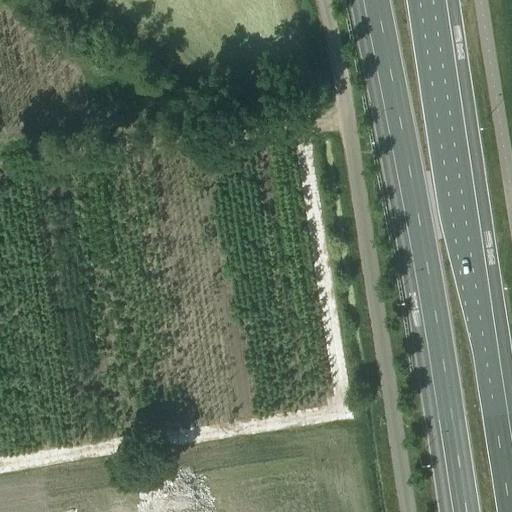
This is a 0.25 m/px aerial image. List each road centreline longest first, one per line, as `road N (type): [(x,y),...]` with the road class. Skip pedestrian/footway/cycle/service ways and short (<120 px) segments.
road 1 (primary): [(378,0),(408,142),(464,511)]
road 2 (primary): [(511,507),(434,0)]
